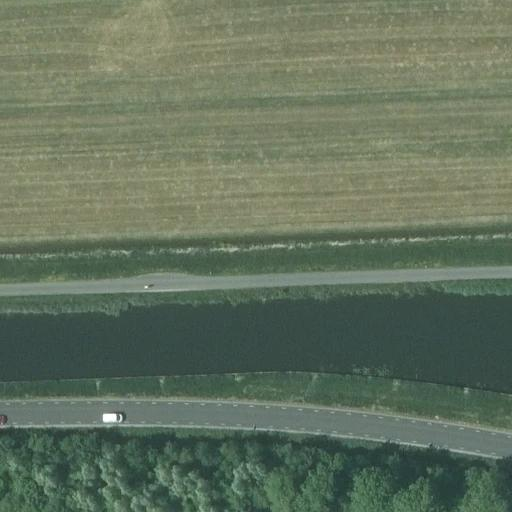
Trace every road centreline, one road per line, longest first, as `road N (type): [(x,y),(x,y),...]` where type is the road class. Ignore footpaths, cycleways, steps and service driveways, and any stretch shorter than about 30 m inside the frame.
road 1 (secondary): [(511,447),(255,414),(0,415)]
road 2 (unclassified): [(0,291),(511,273)]
